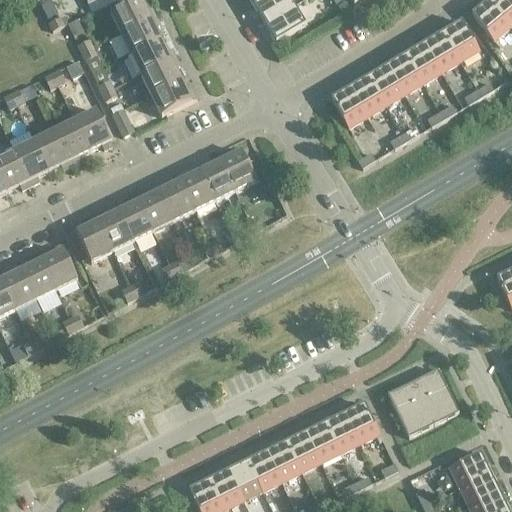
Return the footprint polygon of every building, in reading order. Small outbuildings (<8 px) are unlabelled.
[(294,9),(288,0),(266,0),(253,8),(264,26),(294,9)] [(345,5),(341,0),(331,0),(337,9),(345,5)] [(511,28),(511,0),(492,0),(488,4),(510,30),(511,28)] [(110,16),(121,37),(156,20),(151,11),(147,14),(140,1),(110,16)] [(510,30),(488,4),(471,18),(493,44),(510,30)] [(306,28),(294,9),(264,26),(276,45),(306,28)] [(160,28),(156,20),(121,37),(131,58),(161,43),(155,31),(160,28)] [(60,21),(48,27),(52,35),(64,29),(60,21)] [(462,24),(442,36),(460,65),(479,54),(462,24)] [(460,65),(442,36),(424,47),(441,76),(460,65)] [(89,43),(77,49),(81,57),(93,51),(89,43)] [(167,55),(161,43),(131,58),(141,78),(176,61),(171,52),(167,55)] [(441,76),(424,47),(405,58),(423,87),(441,76)] [(97,59),(93,51),(81,57),(85,64),(97,59)] [(423,87),(405,58),(387,69),(404,99),(423,87)] [(180,69),(176,61),(141,78),(151,99),(181,84),(175,72),(180,69)] [(404,99),(387,69),(368,80),(386,110),(404,99)] [(65,85),(60,74),(52,78),(57,89),(65,85)] [(57,89),(52,78),(44,81),(50,93),(57,89)] [(386,110),(368,80),(350,91),(367,121),(386,110)] [(109,84),(98,90),(101,97),(113,92),(109,84)] [(187,96),(181,84),(151,99),(161,120),(196,103),(191,93),(187,96)] [(489,86),(477,94),(481,101),(494,94),(489,86)] [(367,121),(350,91),(331,102),(348,132),(367,121)] [(117,100),(113,92),(101,97),(105,105),(117,100)] [(24,105),(19,94),(11,98),(17,109),(24,105)] [(481,101),(477,94),(464,101),(469,109),(481,101)] [(17,109),(11,98),(3,101),(9,113),(17,109)] [(452,108),(440,116),(444,123),(457,116),(452,108)] [(123,112),(111,118),(123,141),(134,135),(123,112)] [(96,114),(75,124),(89,154),(102,148),(104,153),(113,149),(96,114)] [(444,123),(440,116),(427,123),(432,131),(444,123)] [(89,154),(75,124),(54,134),(71,169),(80,165),(77,160),(89,154)] [(415,130),(402,138),(407,145),(419,138),(415,130)] [(71,169),(54,134),(34,144),(49,175),(61,169),(63,173),(71,169)] [(407,145),(402,138),(390,145),(394,153),(407,145)] [(49,175),(34,144),(13,154),(30,189),(39,185),(37,180),(49,175)] [(246,152),(220,165),(235,195),(256,185),(247,167),(252,165),(246,152)] [(30,189),(13,154),(0,161),(0,179),(8,195),(20,189),(22,193),(30,189)] [(370,157),(358,164),(362,172),(375,164),(370,157)] [(235,195),(220,165),(208,171),(206,166),(197,170),(214,205),(235,195)] [(214,205),(197,170),(189,174),(191,179),(179,185),(194,215),(214,205)] [(194,215),(179,185),(167,191),(165,186),(156,190),(173,225),(194,215)] [(173,225),(156,190),(148,195),(150,199),(138,205),(153,235),(173,225)] [(153,235),(138,205),(126,211),(124,206),(115,211),(132,245),(153,235)] [(132,245),(115,211),(107,215),(109,219),(97,225),(112,255),(132,245)] [(256,220),(249,224),(254,236),(262,232),(256,220)] [(254,236),(249,224),(241,228),(247,239),(254,236)] [(112,255),(97,225),(85,231),(83,226),(74,231),(91,266),(112,255)] [(217,243),(209,246),(215,258),(222,254),(217,243)] [(215,258),(209,246),(201,250),(207,262),(215,258)] [(53,258),(41,264),(56,294),(77,284),(60,249),(51,253),(53,258)] [(56,294),(41,264),(29,270),(27,265),(18,269),(35,304),(56,294)] [(177,265),(169,268),(175,280),(182,276),(177,265)] [(175,280),(169,268),(161,272),(167,284),(175,280)] [(35,304),(18,269),(10,273),(12,278),(0,284),(15,314),(35,304)] [(511,311),(511,273),(496,281),(511,312),(511,311)] [(0,321),(15,314),(0,284),(0,321)] [(137,287),(129,290),(135,302),(142,298),(137,287)] [(135,302),(129,290),(121,294),(127,306),(135,302)] [(77,319),(70,322),(75,334),(83,330),(77,319)] [(75,334),(70,322),(62,326),(68,338),(75,334)] [(37,340),(30,344),(35,356),(43,352),(37,340)] [(35,356),(30,344),(22,348),(27,359),(35,356)] [(437,373),(412,386),(433,429),(458,416),(437,373)] [(433,429),(412,386),(387,398),(408,441),(433,429)] [(379,438),(364,407),(344,417),(359,448),(379,438)] [(359,448),(344,417),(325,426),(340,457),(359,448)] [(340,457),(325,426),(305,436),(321,467),(340,457)] [(321,467),(305,436),(286,445),(301,476),(321,467)] [(301,476),(286,445),(267,455),(282,486),(301,476)] [(282,486),(267,455),(247,464),(262,495),(282,486)] [(449,471),(459,491),(490,476),(480,456),(449,471)] [(262,495),(247,464),(228,474),(243,505),(262,495)] [(398,475),(394,467),(381,474),(384,482),(398,475)] [(228,511),(243,505),(228,474),(208,483),(222,511),(228,511)] [(499,495),(490,476),(459,491),(468,510),(499,495)] [(368,480),(355,487),(358,494),(372,488),(368,480)] [(222,511),(208,483),(189,493),(197,511),(222,511)] [(358,494),(355,487),(342,493),(345,501),(358,494)] [(423,492),(415,496),(421,509),(429,505),(423,492)] [(507,511),(499,495),(468,510),(469,511),(507,511)] [(329,499),(316,506),(318,511),(322,511),(333,507),(329,499)]
